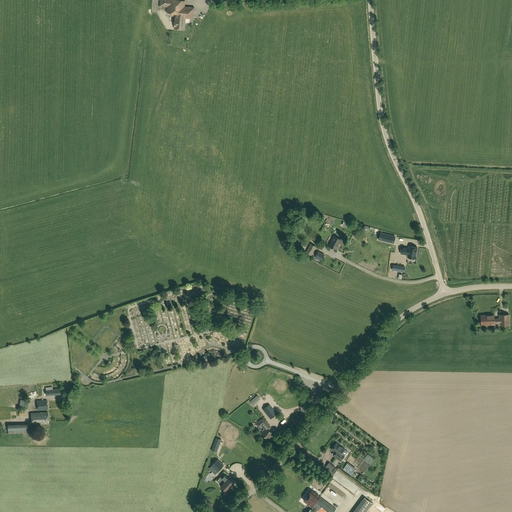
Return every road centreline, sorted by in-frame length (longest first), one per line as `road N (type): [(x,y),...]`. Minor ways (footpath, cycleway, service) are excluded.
road 1 (unclassified): [(231,511),(380,335),(444,293)]
road 2 (unclassified): [(444,293),(384,128),(369,0)]
